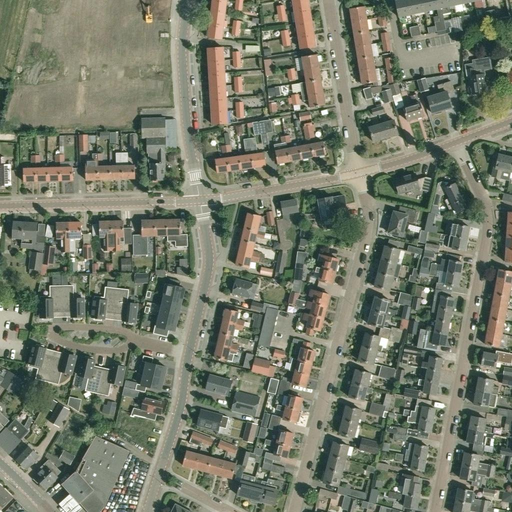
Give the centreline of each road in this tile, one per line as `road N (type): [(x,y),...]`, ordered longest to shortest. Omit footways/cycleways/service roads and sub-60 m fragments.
road 1 (residential): [(434,511),(485,233),(481,195),(456,142)]
road 2 (residential): [(294,511),(361,239),(358,171)]
road 3 (tertiary): [(199,201),(182,60),(187,0)]
road 4 (residential): [(0,206),(199,201)]
road 5 (residential): [(358,171),(327,0)]
road 6 (residential): [(134,341),(114,327),(56,327),(55,337),(73,346),(129,346)]
road 7 (residential): [(199,201),(358,171)]
road 8 (tertiary): [(188,354),(209,257),(199,201)]
road 9 (tertiary): [(148,502),(188,354)]
